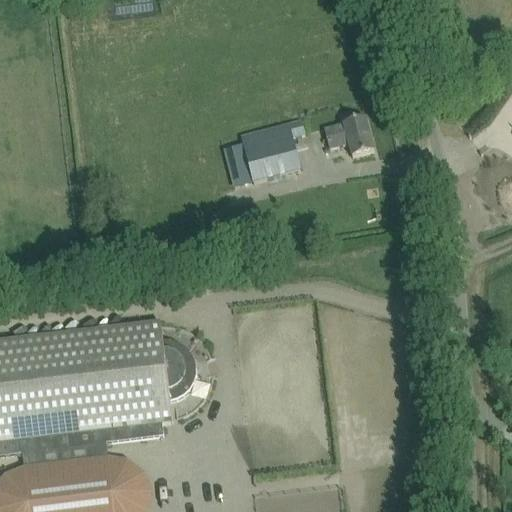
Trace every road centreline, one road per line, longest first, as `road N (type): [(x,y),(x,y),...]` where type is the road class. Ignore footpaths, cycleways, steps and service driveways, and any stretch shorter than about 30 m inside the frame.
road 1 (unclassified): [(461,511),(454,257),(433,141),(392,0)]
road 2 (unknown): [(455,310),(333,285),(220,295),(225,388),(214,443),(176,480)]
